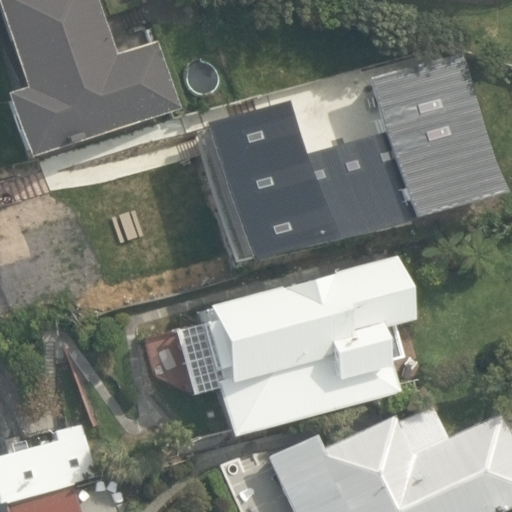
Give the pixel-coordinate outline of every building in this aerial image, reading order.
[(0,96),(0,97),(20,158),(174,108),(153,42),(110,56),(91,0),(0,0),(0,27),(21,90),(0,96)] [(195,125),(234,266),(493,196),(454,55),(359,81),(377,147),(296,170),(278,103),(195,125)] [(57,271),(99,262),(89,216),(47,224),(57,271)] [(223,441),(397,394),(379,330),(403,324),(385,258),(194,310),(197,321),(139,337),(150,379),(177,372),(184,397),(209,390),(223,441)] [(494,511),(511,504),(511,456),(494,417),(404,458),(387,421),(315,454),(308,438),(260,460),(284,511),(494,511)] [(0,457),(0,511),(119,511),(113,492),(77,503),(71,484),(103,474),(88,421),(53,431),(56,441),(0,457)]
